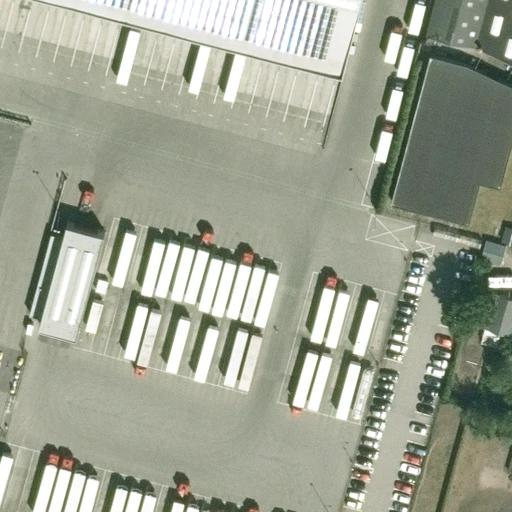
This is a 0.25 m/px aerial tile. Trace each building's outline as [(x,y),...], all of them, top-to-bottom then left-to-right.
[(73,0),(343,70),(360,0),(73,0)] [(511,0),(435,0),(428,31),(474,43),(511,61),(511,0)] [(431,54),(392,201),(468,220),(479,179),(500,184),(511,136),(511,84),(467,63),(431,54)] [(307,184),(333,186),(335,165),(309,163),(307,184)] [(63,236),(52,233),(30,313),(41,316),(39,324),(76,334),(104,231),(67,221),(63,236)] [(511,228),(503,226),(498,241),(511,245),(511,228)] [(498,265),(504,246),(483,239),(477,258),(498,265)] [(511,295),(495,290),(484,324),(511,332),(511,327),(511,295)]
